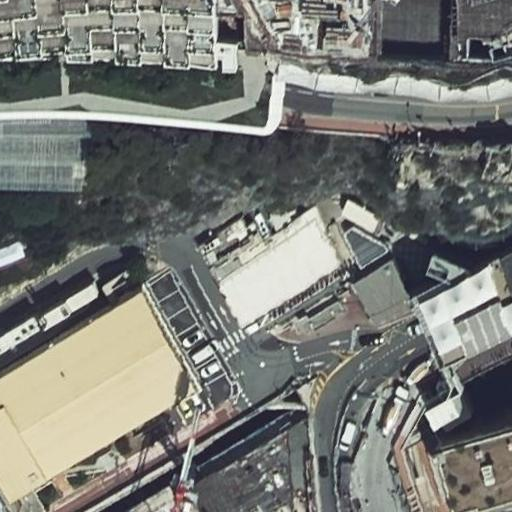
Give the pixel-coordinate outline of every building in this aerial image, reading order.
[(0,0),(0,59),(32,56),(218,67),(218,0),(0,0)] [(511,0),(240,0),(240,37),(438,51),(478,53),(494,54),(511,49),(511,0)] [(0,182),(82,181),(81,151),(50,151),(49,115),(0,115),(0,182)] [(391,253),(351,276),(377,321),(417,297),(391,253)] [(0,511),(45,511),(34,492),(210,387),(147,292),(0,372),(0,511)] [(511,420),(464,436),(484,499),(511,490),(511,420)]
